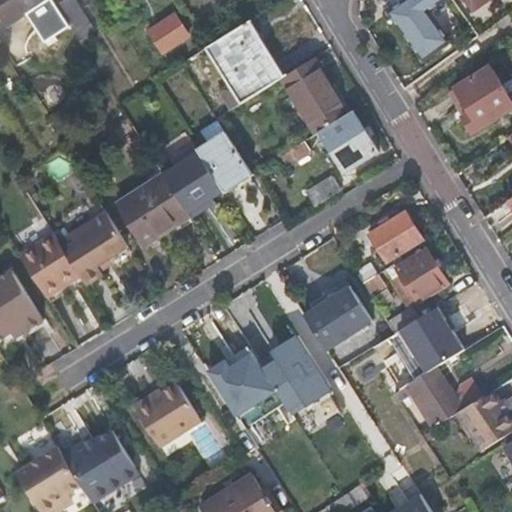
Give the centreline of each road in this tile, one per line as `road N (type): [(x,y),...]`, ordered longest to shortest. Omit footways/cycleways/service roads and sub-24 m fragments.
road 1 (residential): [(425,160),(72,380)]
road 2 (residential): [(425,160),(327,1)]
road 3 (residential): [(511,299),(425,160)]
